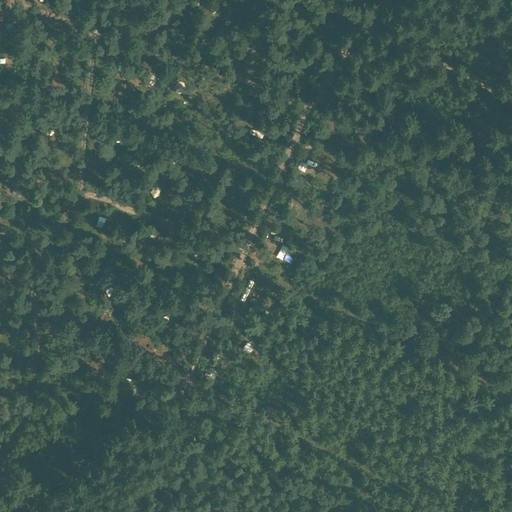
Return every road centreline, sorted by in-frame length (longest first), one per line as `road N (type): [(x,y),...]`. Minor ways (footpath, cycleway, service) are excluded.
road 1 (track): [(123,511),(304,116),(382,0)]
road 2 (track): [(96,0),(80,191),(37,253),(30,391),(5,452),(8,489),(31,511)]
road 3 (track): [(4,0),(307,111)]
road 4 (track): [(238,264),(511,393)]
road 5 (track): [(187,381),(452,511)]
road 6 (track): [(331,0),(511,100)]
road 7 (track): [(80,191),(242,254)]
